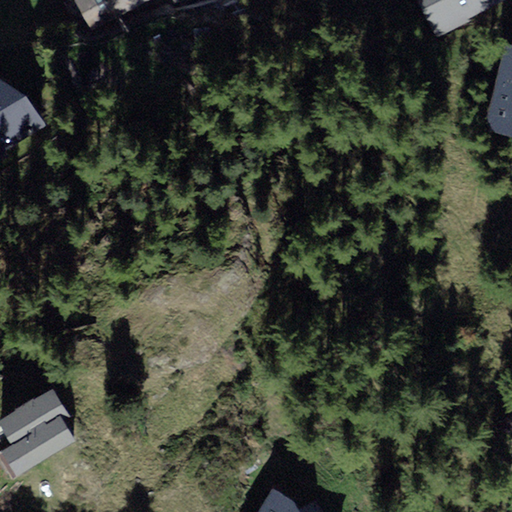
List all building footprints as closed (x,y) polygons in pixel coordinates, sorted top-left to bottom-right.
[(78,0),(95,31),(153,0),(78,0)] [(415,0),(435,34),(495,0),(415,0)] [(511,40),(505,39),(484,130),(511,136),(511,40)] [(0,91),(0,172),(36,151),(0,91)] [(0,454),(0,457),(15,480),(76,440),(62,418),(69,414),(50,385),(0,418),(0,421),(15,444),(0,454)] [(310,511),(273,488),(257,511),(310,511)]
